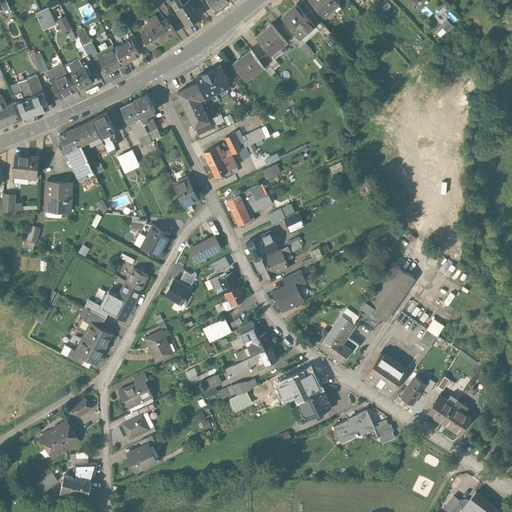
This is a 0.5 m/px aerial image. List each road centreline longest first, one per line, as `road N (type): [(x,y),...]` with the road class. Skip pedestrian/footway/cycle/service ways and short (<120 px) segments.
road 1 (residential): [(511,492),(296,345),(269,318),(214,207)]
road 2 (residential): [(214,207),(190,226),(106,372)]
road 3 (secondary): [(0,141),(152,73)]
road 4 (residential): [(152,73),(214,207)]
road 5 (track): [(106,372),(110,511)]
road 6 (secondary): [(152,73),(257,0)]
road 7 (track): [(106,372),(0,441)]
